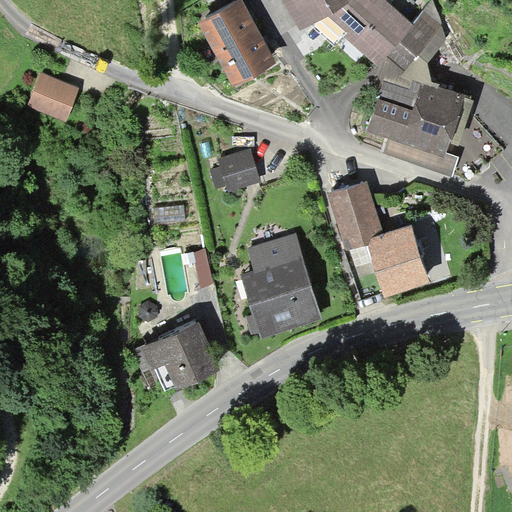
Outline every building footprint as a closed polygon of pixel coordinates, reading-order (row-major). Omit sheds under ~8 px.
[(338,0),(284,0),(298,23),(320,12),(338,0)] [(338,0),(320,12),(377,62),(383,55),(403,72),(438,32),(418,15),(410,24),(382,0),(338,0)] [(272,62),(238,2),(200,24),(234,83),(272,62)] [(73,91),(41,77),(29,104),(61,118),(73,91)] [(376,98),(366,131),(446,156),(464,96),(420,83),(412,109),(376,98)] [(247,153),(218,161),(226,190),(255,182),(247,153)] [(366,243),(381,238),(364,186),(329,197),(346,249),(366,243)] [(429,277),(412,227),(381,238),(366,243),(382,292),(429,277)] [(259,332),(322,313),(299,237),(252,251),(258,271),(242,276),(259,332)] [(198,321),(139,348),(161,394),(219,367),(198,321)]
